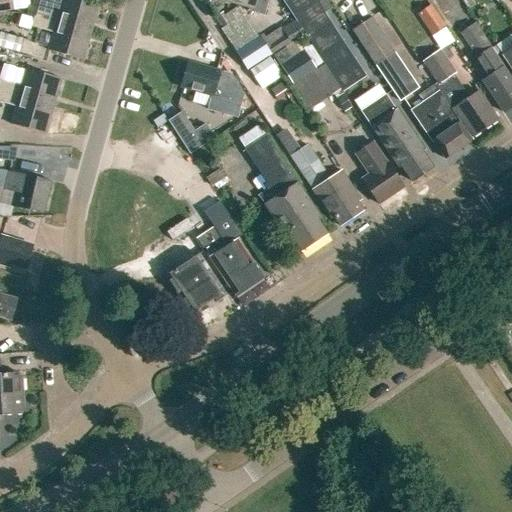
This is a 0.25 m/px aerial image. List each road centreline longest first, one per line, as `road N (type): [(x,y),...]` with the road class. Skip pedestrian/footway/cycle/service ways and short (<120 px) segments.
road 1 (residential): [(123,373),(230,337),(511,147)]
road 2 (secondary): [(166,429),(511,184)]
road 3 (residential): [(210,496),(511,291)]
road 4 (unclassified): [(96,331),(76,262),(75,222),(135,0)]
road 5 (secondary): [(21,511),(166,429)]
road 6 (residential): [(59,443),(50,338),(96,331)]
